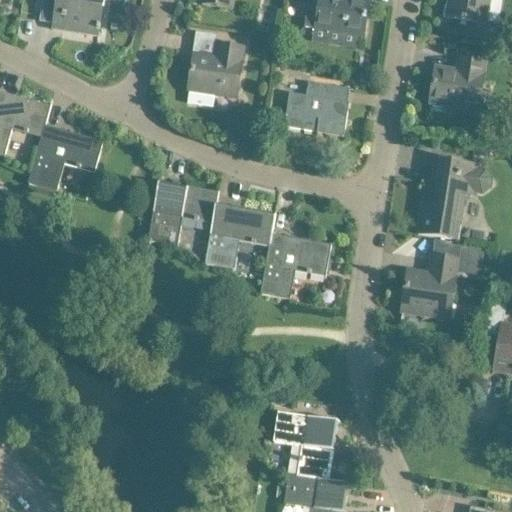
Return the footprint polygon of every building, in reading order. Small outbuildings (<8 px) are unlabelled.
[(104,1),(98,0),(42,0),(39,23),(54,26),(53,32),(98,39),(104,1)] [(202,0),(202,7),(221,10),(234,12),(235,0),(202,0)] [(347,0),(319,0),(318,15),(306,13),(304,29),(363,38),(368,6),(347,3),(347,0)] [(449,0),(446,20),(485,26),(489,0),(449,0)] [(206,45),(227,48),(230,28),(209,25),(206,45)] [(447,41),(445,53),(461,55),(463,44),(447,41)] [(244,51),(237,50),(217,47),(214,64),(194,61),(189,93),(236,100),(244,51)] [(485,64),(479,63),(459,60),(456,77),(435,74),(430,106),(478,113),(485,64)] [(362,94),(388,97),(389,86),(364,84),(362,94)] [(288,110),(285,130),(317,135),(317,138),(318,138),(318,135),(344,139),(349,105),(348,105),(350,92),(330,89),(308,85),(306,98),(290,96),(288,110)] [(42,140),(45,129),(52,105),(51,105),(50,110),(0,95),(0,157),(5,159),(13,132),(42,140)] [(45,129),(42,140),(29,187),(57,195),(64,167),(95,175),(104,141),(104,140),(102,145),(45,129)] [(474,148),(473,157),(489,159),(490,151),(474,148)] [(425,191),(418,237),(438,240),(457,243),(460,226),(463,199),(472,200),(472,197),(482,198),(492,191),(493,180),(486,171),(476,170),(476,168),(453,164),(433,161),(431,179),(433,180),(432,188),(429,187),(429,191),(425,191)] [(212,227),(216,208),(219,191),(218,191),(217,196),(160,186),(160,181),(159,180),(148,243),(178,249),(183,222),(212,227)] [(269,249),(272,238),(276,214),(275,213),(275,218),(216,208),(212,227),(205,266),(235,271),(240,244),(269,249)] [(272,238),(269,249),(261,297),(271,299),(290,302),(295,274),(326,279),(332,244),(331,243),(330,248),(272,238)] [(458,263),(452,262),(432,259),(428,281),(407,277),(402,314),(449,322),(452,302),(458,263)] [(334,267),(334,270),(336,272),(339,273),(341,271),(342,268),(340,266),(337,265),(334,267)] [(500,339),(497,354),(494,374),(508,376),(508,372),(511,372),(511,328),(503,327),(506,308),(489,305),(484,336),(500,339)] [(297,478),(328,483),(337,425),(342,426),(343,425),(278,415),(273,443),(301,448),(297,478)] [(353,487),(328,483),(297,478),(288,477),(284,505),(312,509),(311,511),(343,511),(348,487),(353,488),(353,487)]
